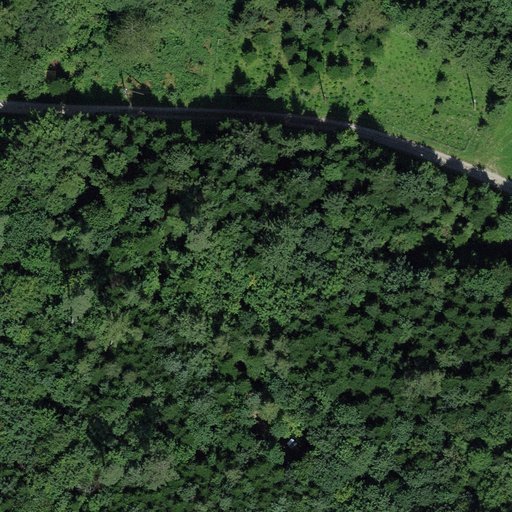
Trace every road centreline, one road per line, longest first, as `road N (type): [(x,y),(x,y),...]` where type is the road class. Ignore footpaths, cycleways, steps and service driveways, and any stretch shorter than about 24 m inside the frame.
road 1 (track): [(511,189),(308,118),(0,108)]
road 2 (track): [(30,110),(171,325),(317,511)]
